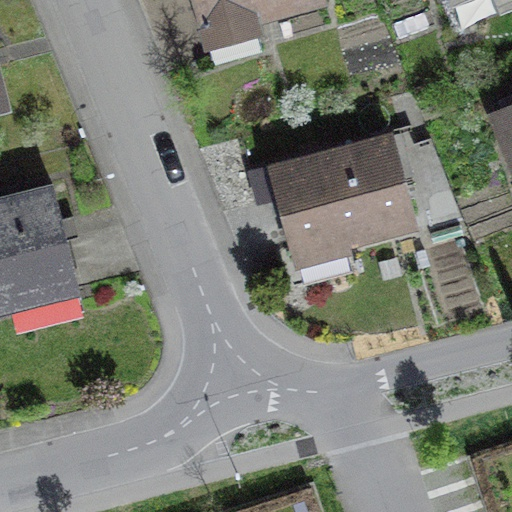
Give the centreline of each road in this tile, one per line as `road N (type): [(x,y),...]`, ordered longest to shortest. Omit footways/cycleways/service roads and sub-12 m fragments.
road 1 (residential): [(210,395),(219,340),(82,0)]
road 2 (residential): [(210,395),(291,412),(511,366)]
road 3 (residential): [(0,497),(153,458),(210,395)]
